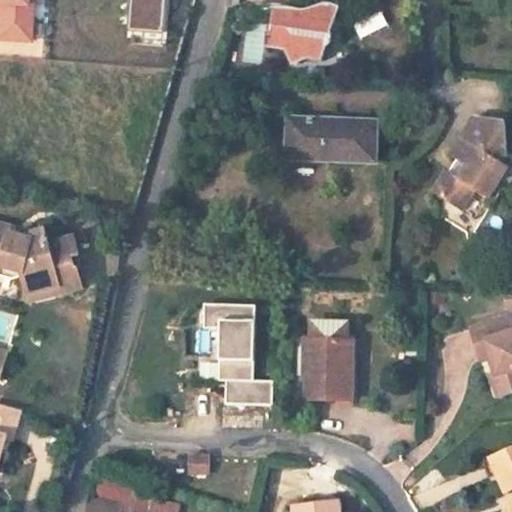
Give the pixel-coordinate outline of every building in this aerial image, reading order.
[(0,0),(0,4),(2,5),(0,25),(0,37),(30,40),(33,0),(0,0)] [(135,0),(133,30),(164,33),(166,0),(135,0)] [(336,43),(341,26),(338,9),(336,7),(333,6),(330,5),(327,5),(323,5),(320,5),(317,7),(314,8),(311,10),(309,11),(305,12),(302,12),(299,11),(296,12),(293,12),(291,12),(288,12),(285,13),(282,14),(280,14),(277,15),(271,53),(289,54),(294,70),(311,63),(328,66),(332,53),(334,52),(336,51),(338,49),(339,47),(340,43),(336,43)] [(511,152),(505,122),(470,118),(450,156),(467,165),(460,179),(444,171),(433,193),(463,211),(473,190),(491,198),(508,165),(504,163),(505,158),(511,152)] [(373,163),(372,124),(285,123),(285,162),(373,163)] [(82,262),(80,241),(52,244),(50,229),(38,230),(34,242),(12,233),(15,225),(0,219),(0,247),(74,269),(74,262),(82,262)] [(74,273),(74,269),(0,247),(0,263),(20,271),(21,284),(22,296),(55,293),(55,301),(81,298),(80,273),(74,273)] [(0,263),(0,275),(21,284),(20,271),(0,263)] [(55,301),(55,293),(22,296),(22,305),(55,301)] [(232,382),(231,406),(279,407),(280,383),(260,382),(261,307),(211,306),(210,330),(226,331),(225,382),(232,382)] [(470,334),(475,351),(485,348),(490,364),(495,381),(491,383),(498,405),(511,400),(511,326),(511,323),(470,334)] [(356,408),(358,343),(354,342),(353,325),(319,324),(318,342),(316,342),(314,387),(313,407),(356,408)] [(314,387),(316,342),(306,342),(305,387),(314,387)] [(490,364),(485,348),(475,351),(479,367),(490,364)] [(23,423),(27,411),(0,403),(0,435),(9,438),(18,441),(23,423)] [(0,468),(9,438),(0,435),(0,468)] [(189,456),(190,477),(214,476),(213,454),(189,456)] [(511,463),(492,475),(501,489),(510,505),(511,503),(511,463)] [(501,489),(492,475),(485,477),(494,493),(501,489)] [(247,511),(248,498),(226,497),(225,511),(247,511)] [(131,511),(132,511),(99,503),(97,511),(131,511)]
